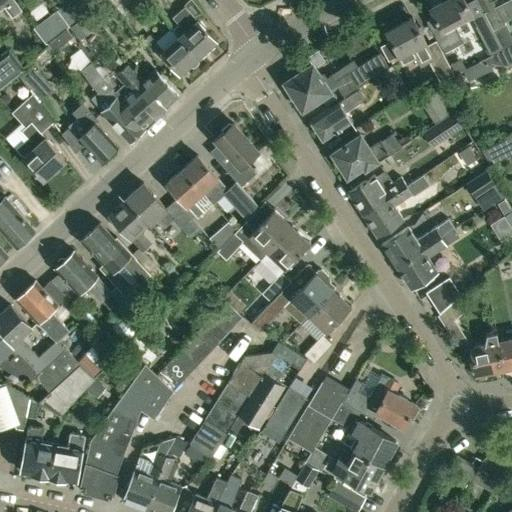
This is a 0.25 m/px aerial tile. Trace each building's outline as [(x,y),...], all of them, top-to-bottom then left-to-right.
[(0,0),(0,9),(4,6),(12,16),(22,9),(15,0),(0,0)] [(173,27),(180,35),(198,56),(217,39),(198,18),(197,20),(194,17),(196,15),(195,14),(201,10),(193,0),(190,0),(185,6),(174,15),(179,22),(173,27)] [(477,0),(470,0),(467,2),(466,0),(442,0),(430,6),(435,15),(428,18),(445,50),(465,40),(456,22),(472,14),(477,25),(476,25),(490,52),(501,46),(493,29),(484,11),(477,0)] [(477,0),(484,11),(495,6),(492,0),(477,0)] [(484,11),(493,29),(505,23),(503,19),(511,14),(511,0),(506,0),(495,6),(484,11)] [(72,26),(64,16),(59,9),(34,28),(47,47),(68,29),(72,26)] [(64,16),(72,26),(79,20),(71,10),(64,16)] [(454,72),(443,51),(437,39),(428,44),(413,15),(411,16),(411,17),(388,30),(387,29),(392,39),(381,45),(388,58),(413,46),(421,61),(429,57),(440,80),(454,72)] [(72,26),(83,40),(96,30),(84,16),(79,20),(72,26)] [(68,29),(47,47),(52,53),(74,37),(68,29)] [(180,73),(198,56),(180,35),(161,51),(180,73)] [(511,43),(461,69),(467,82),(493,69),(490,64),(506,66),(511,63),(511,43)] [(0,85),(23,67),(9,48),(0,55),(0,85)] [(350,62),(331,75),(331,74),(323,80),(313,64),(286,81),(303,107),(338,84),(336,85),(337,86),(344,96),(389,65),(380,51),(358,66),(356,63),(354,60),(350,62)] [(115,90),(102,77),(92,60),(80,68),(92,85),(97,91),(90,97),(102,110),(116,125),(130,140),(145,127),(144,126),(117,97),(119,96),(114,91),(115,90)] [(179,94),(165,79),(156,69),(144,80),(128,62),(122,68),(161,110),(179,94)] [(18,74),(39,102),(54,88),(31,65),(18,74)] [(144,126),(161,110),(122,68),(116,74),(123,82),(115,90),(114,91),(119,96),(117,97),(144,126)] [(408,92),(398,75),(387,81),(398,99),(408,92)] [(365,97),(359,88),(312,119),(317,128),(317,131),(320,136),(323,136),(324,138),(352,120),(346,111),(365,97)] [(117,144),(103,129),(95,121),(98,119),(83,102),(73,111),(80,118),(71,127),(100,159),(117,144)] [(455,110),(424,131),(433,147),(465,127),(455,110)] [(246,160),(259,149),(233,122),(215,138),(233,159),(224,167),(241,185),(256,172),(246,160)] [(377,157),(388,150),(389,153),(401,145),(392,131),(381,139),(370,147),(360,132),(333,151),(334,154),(334,158),(337,163),(341,163),(348,174),(364,164),(366,166),(377,158),(377,157)] [(66,158),(53,143),(46,136),(36,145),(29,137),(17,148),(36,168),(34,170),(43,179),(66,158)] [(499,160),(491,144),(481,149),(491,165),(499,160)] [(214,202),(222,194),(229,188),(218,177),(219,177),(198,154),(182,168),(214,202)] [(198,216),(214,202),(182,168),(166,182),(187,205),(188,205),(198,216)] [(486,191),(497,184),(491,175),(487,169),(475,177),(466,183),(476,198),(486,191)] [(363,212),(407,184),(401,175),(383,187),(374,173),(349,190),(363,212)] [(394,203),(412,192),(414,195),(430,184),(423,173),(407,184),(363,212),(377,234),(403,217),(394,203)] [(158,215),(166,224),(175,216),(184,226),(193,218),(175,198),(166,206),(143,182),(126,198),(149,223),(158,215)] [(1,197),(0,195),(0,227),(15,245),(34,228),(4,194),(1,197)] [(140,230),(149,223),(126,198),(109,213),(140,248),(142,250),(151,242),(140,230)] [(511,210),(505,199),(498,203),(505,214),(511,210)] [(261,258),(268,250),(293,224),(275,207),(255,228),(249,222),(238,233),(236,231),(218,250),(227,258),(243,240),(245,243),(261,258)] [(440,235),(455,226),(449,217),(417,238),(408,225),(383,241),(397,264),(440,235)] [(210,237),(220,248),(237,230),(229,220),(210,237)] [(116,235),(115,237),(100,221),(81,238),(105,264),(102,267),(120,286),(114,292),(128,307),(138,298),(129,288),(149,270),(142,263),(136,256),(133,254),(116,235)] [(294,275),(286,267),(311,241),(293,224),(268,250),(261,258),(279,275),(262,293),(270,301),(278,293),(294,275)] [(428,255),(446,244),(460,235),(455,226),(440,235),(397,264),(411,286),(437,269),(428,255)] [(140,248),(133,254),(136,256),(142,263),(149,257),(142,250),(140,248)] [(128,307),(114,292),(75,249),(66,257),(60,257),(57,260),(57,265),(55,267),(78,292),(87,284),(102,299),(118,316),(128,307)] [(334,287),(328,282),(330,280),(330,276),(322,268),(318,269),(316,271),(291,297),(309,313),(334,287)] [(440,312),(455,299),(461,294),(449,276),(426,291),(440,312)] [(178,296),(194,310),(211,291),(195,277),(178,296)] [(36,279),(16,298),(38,322),(55,339),(57,341),(69,330),(51,310),(58,303),(36,279)] [(46,287),(59,301),(65,295),(53,281),(46,287)] [(334,287),(309,313),(327,330),(352,304),(334,287)] [(270,301),(260,313),(251,322),(263,329),(288,302),(278,293),(270,301)] [(455,299),(440,312),(438,314),(458,344),(466,337),(454,318),(463,310),(455,299)] [(226,300),(217,310),(234,325),(242,316),(226,300)] [(20,338),(32,327),(10,303),(0,312),(0,329),(40,374),(66,350),(57,341),(55,339),(37,357),(20,338)] [(243,314),(251,322),(260,313),(252,305),(243,314)] [(217,310),(209,319),(225,334),(234,325),(217,310)] [(209,319),(200,328),(217,344),(225,334),(209,319)] [(200,328),(192,337),(208,353),(217,344),(200,328)] [(33,381),(40,374),(0,329),(0,365),(22,378),(26,375),(33,381)] [(476,372),(504,367),(498,340),(497,331),(487,333),(485,343),(471,346),(476,372)] [(119,353),(101,333),(90,343),(110,364),(119,353)] [(304,352),(314,361),(332,342),(322,333),(304,352)] [(192,337),(183,346),(200,362),(208,353),(192,337)] [(511,337),(498,340),(504,367),(511,365),(511,337)] [(280,341),(273,352),(275,353),(289,362),(300,369),(307,357),(280,341)] [(109,364),(91,344),(78,359),(98,376),(109,364)] [(183,346),(175,356),(192,371),(200,362),(183,346)] [(36,385),(41,379),(44,382),(50,389),(79,362),(66,350),(33,382),(36,385)] [(244,355),(238,365),(259,379),(275,353),(273,352),(244,355)] [(259,427),(285,385),(278,380),(289,362),(275,353),(259,379),(252,390),(246,400),(239,411),(237,413),(259,427)] [(124,366),(134,375),(143,364),(133,355),(124,366)] [(175,356),(166,365),(183,380),(192,371),(175,356)] [(37,401),(61,416),(96,378),(80,363),(37,401)] [(145,363),(112,409),(137,418),(140,408),(154,418),(174,390),(157,375),(145,363)] [(166,365),(157,375),(174,390),(183,380),(166,365)] [(238,365),(231,376),(252,390),(259,379),(238,365)] [(419,407),(416,404),(416,403),(394,391),(399,382),(382,373),(370,395),(359,390),(364,381),(355,377),(347,393),(343,401),(374,417),(377,410),(404,425),(410,414),(414,415),(419,407)] [(231,376),(224,387),(246,400),(252,390),(231,376)] [(86,389),(93,394),(102,384),(96,379),(86,389)] [(342,402),(347,393),(323,379),(287,438),(312,452),(315,446),(323,432),(331,418),(342,402)] [(5,380),(0,381),(0,426),(19,419),(5,381),(5,380)] [(17,426),(24,427),(30,395),(5,381),(5,382),(1,383),(17,426)] [(224,387),(218,397),(239,411),(246,400),(224,387)] [(289,387),(262,427),(281,439),(306,397),(289,387)] [(218,397),(211,408),(232,421),(237,413),(239,411),(218,397)] [(342,402),(331,418),(351,429),(360,411),(342,402)] [(211,408),(204,419),(222,429),(228,420),(231,423),(232,421),(211,408)] [(115,474),(137,418),(112,409),(91,439),(79,488),(111,496),(117,475),(115,474)] [(226,430),(231,423),(228,420),(222,429),(204,419),(190,441),(212,456),(228,431),(226,430)] [(355,448),(383,463),(396,440),(366,423),(361,433),(363,434),(355,448)] [(49,474),(55,443),(40,441),(42,427),(29,425),(21,470),(35,472),(37,475),(43,476),(46,474),(49,474)] [(63,477),(76,479),(84,435),(71,433),(69,445),(55,443),(49,474),(52,475),(54,478),(60,479),(63,477)] [(159,451),(166,454),(175,435),(160,440),(157,448),(157,449),(156,450),(159,451)] [(175,436),(168,451),(179,456),(187,442),(175,436)] [(306,461),(320,468),(322,470),(330,455),(315,446),(312,452),(306,461)] [(369,487),(383,463),(355,448),(348,461),(340,457),(334,468),(339,470),(335,476),(352,485),(355,479),(369,487)] [(123,499),(146,507),(166,454),(159,451),(151,473),(135,467),(123,499)] [(471,473),(477,463),(455,451),(450,462),(471,473)] [(166,454),(146,507),(157,511),(170,511),(180,484),(166,479),(174,457),(166,454)] [(308,486),(320,468),(306,461),(295,478),(308,486)] [(489,462),(481,477),(495,484),(501,474),(503,470),(499,468),(489,462)] [(230,505),(239,485),(242,478),(232,474),(229,478),(227,481),(212,511),(236,511),(238,509),(238,508),(230,505)] [(212,511),(227,481),(217,477),(208,497),(196,492),(187,511),(212,511)] [(294,507),(304,492),(307,486),(295,479),(290,487),(282,500),(277,511),(313,511),(311,511),(309,511),(295,511),(293,511),(294,507)] [(236,511),(247,511),(256,493),(247,489),(238,508),(238,509),(236,511)]
